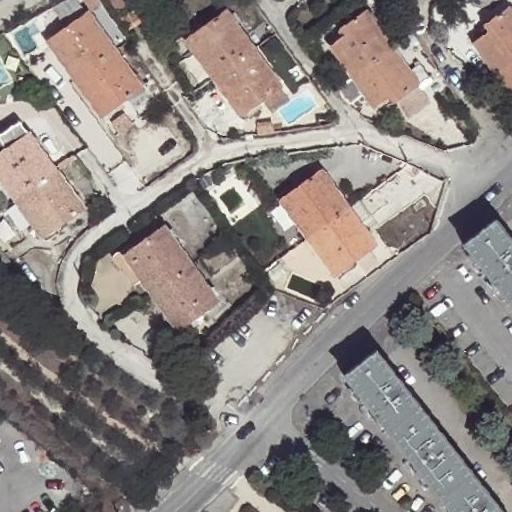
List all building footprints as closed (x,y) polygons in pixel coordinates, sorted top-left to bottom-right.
[(464,34),(511,100),(511,17),(504,6),(464,34)] [(235,114),(275,84),(222,11),(181,39),(235,114)] [(321,38),(375,111),(413,84),(359,11),(321,38)] [(96,114),(136,87),(83,15),(45,42),(96,114)] [(420,72),(429,84),(439,77),(430,66),(420,72)] [(0,148),(0,178),(39,231),(78,205),(26,131),(0,148)] [(274,194),(328,268),(366,238),(312,166),(274,194)] [(511,239),(494,216),(459,242),(482,270),(490,281),(511,309),(511,239)] [(122,252),(176,326),(216,298),(162,223),(122,252)] [(501,511),(434,427),(433,425),(372,347),(341,372),(364,401),(372,412),(408,457),(416,468),(449,511),(501,511)]
